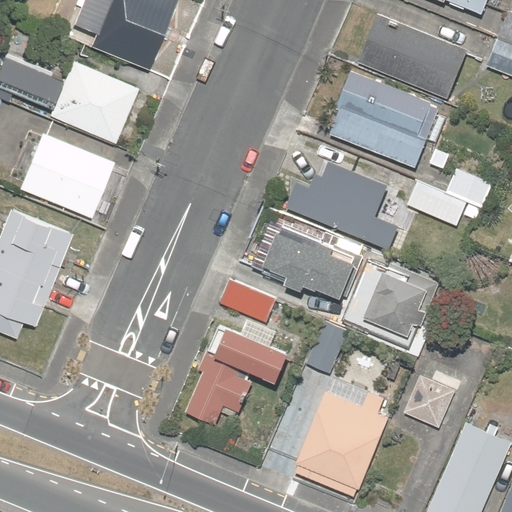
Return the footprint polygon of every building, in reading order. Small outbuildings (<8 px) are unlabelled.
[(86,0),(76,25),(98,34),(93,47),(152,70),(179,0),(86,0)] [(490,0),(447,0),(484,15),(490,0)] [(511,9),(499,38),(511,43),(511,9)] [(471,51),(380,13),(360,60),(451,99),(471,51)] [(511,75),(511,43),(502,39),(490,67),(511,75)] [(11,91),(50,106),(62,77),(1,53),(0,54),(0,96),(8,100),(11,91)] [(136,84),(71,57),(62,77),(50,106),(47,114),(112,141),(136,84)] [(444,108),(355,70),(328,133),(417,170),(444,108)] [(112,158),(39,130),(17,187),(89,215),(112,158)] [(302,184),(291,208),(393,251),(403,227),(380,217),(387,203),(394,186),(334,160),(326,177),(320,174),(314,189),(302,184)] [(496,183),(477,175),(467,200),(485,208),(496,183)] [(469,203),(419,182),(409,204),(460,226),(469,203)] [(0,332),(13,338),(21,317),(30,321),(66,231),(6,206),(0,220),(0,332)] [(364,257),(287,225),(269,268),(294,278),(291,286),(307,293),(310,285),(345,300),(364,257)] [(440,282),(393,262),(366,326),(413,346),(440,282)] [(279,298),(232,278),(221,304),(268,324),(279,298)] [(351,329),(326,318),(307,363),(332,374),(351,329)] [(221,324),(208,354),(201,370),(206,372),(189,411),(219,424),(227,405),(244,412),(256,384),(241,377),(244,369),(284,386),(297,356),(257,339),(221,324)] [(436,370),(433,379),(423,375),(407,412),(417,416),(442,427),(462,380),(436,370)] [(393,418),(381,413),(387,399),(335,377),(298,462),(350,485),(362,490),(393,418)] [(504,427),(493,423),(489,431),(467,422),(429,511),(483,511),(511,444),(511,440),(500,436),(504,427)]
